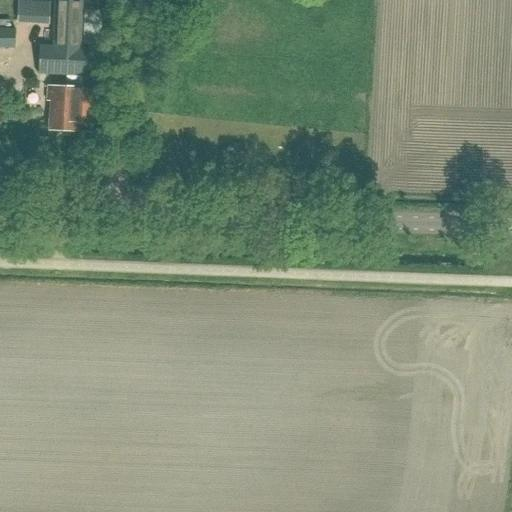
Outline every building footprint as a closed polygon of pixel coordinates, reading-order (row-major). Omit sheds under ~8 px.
[(82,1),(61,0),(54,0),(52,48),(39,47),(37,74),(86,77),(87,49),(79,49),(82,1)] [(41,24),(41,12),(15,11),(15,24),(41,24)] [(0,28),(0,48),(14,48),(15,29),(0,28)] [(11,103),(26,101),(24,82),(9,83),(11,103)] [(47,86),(46,102),(50,102),(48,131),(76,133),(76,124),(92,124),(93,91),(82,90),(82,88),(47,86)]
